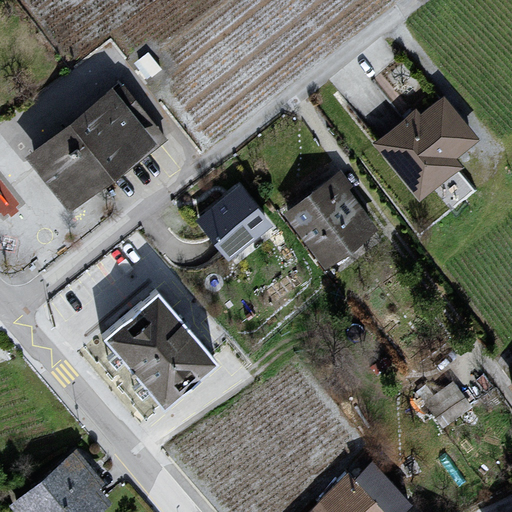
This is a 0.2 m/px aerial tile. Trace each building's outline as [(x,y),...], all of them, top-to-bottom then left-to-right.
[(111,76),(14,150),(60,211),(158,138),(111,76)] [(416,100),(366,138),(414,201),(465,163),(457,152),(478,136),(444,92),(423,109),(416,100)] [(376,223),(335,168),(279,209),(321,264),(376,223)] [(268,222),(237,182),(195,214),(225,254),(268,222)] [(155,289),(153,286),(102,331),(161,399),(212,354),(172,308),(155,289)] [(511,379),(501,388),(511,401),(511,379)] [(86,511),(105,495),(68,449),(0,505),(6,511),(86,511)] [(311,511),(377,511),(336,487),(311,511)]
